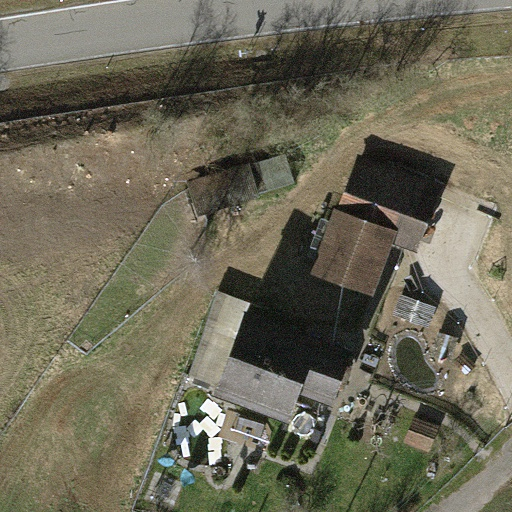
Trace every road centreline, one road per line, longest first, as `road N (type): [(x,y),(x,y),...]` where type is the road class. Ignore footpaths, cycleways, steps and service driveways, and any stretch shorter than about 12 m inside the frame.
road 1 (trunk): [(0,45),(336,0)]
road 2 (unknown): [(511,449),(392,350)]
